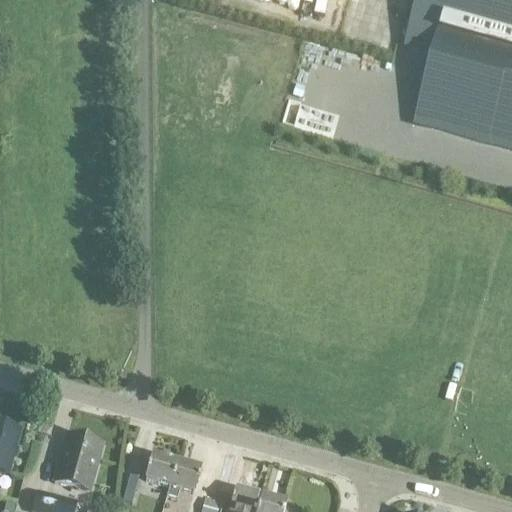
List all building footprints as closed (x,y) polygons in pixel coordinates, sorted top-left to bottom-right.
[(511,0),(421,0),(410,41),(439,49),(417,126),(511,152),(511,0)] [(0,429),(0,474),(7,477),(19,434),(0,429)] [(66,439),(54,486),(88,495),(101,449),(86,445),(85,440),(73,437),(70,440),(66,439)] [(147,474),(144,483),(168,489),(175,465),(151,458),(147,470),(146,470),(145,473),(147,474)] [(166,496),(166,499),(176,502),(177,499),(179,492),(192,496),(195,485),(197,486),(200,475),(199,474),(199,472),(175,465),(168,489),(166,496)] [(124,492),(121,504),(130,507),(134,495),(137,480),(129,478),(124,492)] [(222,509),(220,511),(256,511),(260,499),(236,492),(233,504),(231,504),(230,507),(232,507),(230,511),(222,509)] [(37,496),(32,511),(73,511),(75,506),(37,496)] [(283,511),(285,507),(284,507),(284,505),(260,499),(256,511),(283,511)] [(203,502),(200,511),(208,511),(211,504),(203,502)]
